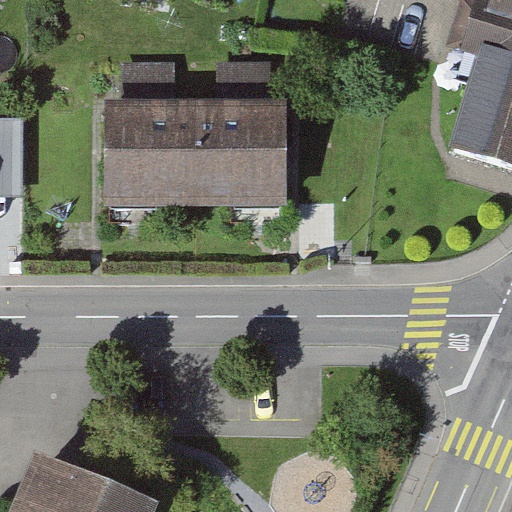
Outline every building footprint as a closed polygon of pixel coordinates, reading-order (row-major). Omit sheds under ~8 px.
[(511,0),(464,0),(463,2),(480,7),(464,64),(480,69),(452,162),(511,180),(511,0)] [(174,102),(173,68),(124,66),(124,100),(174,102)] [(274,69),(219,67),(219,97),(273,99),(274,69)] [(290,114),(105,112),(105,218),(289,217),(290,114)] [(134,511),(35,470),(18,511),(134,511)]
